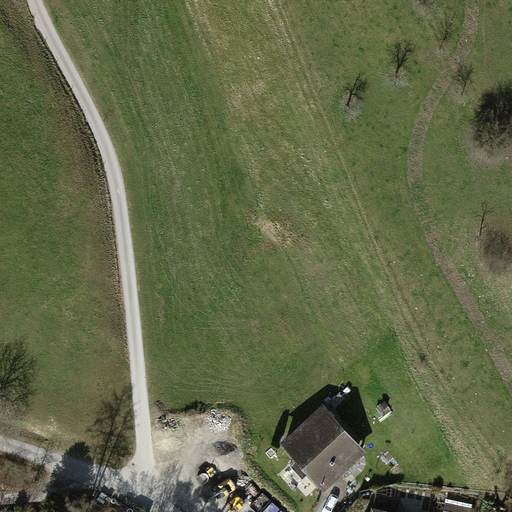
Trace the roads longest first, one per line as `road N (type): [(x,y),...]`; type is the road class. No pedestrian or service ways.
road 1 (residential): [(143,499),(116,183),(99,127),(31,0)]
road 2 (residential): [(143,499),(0,439)]
